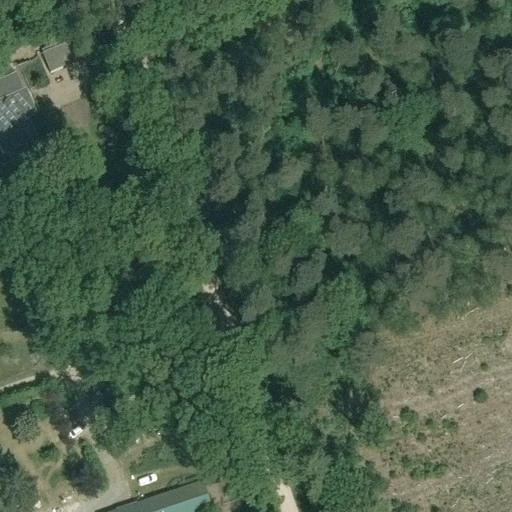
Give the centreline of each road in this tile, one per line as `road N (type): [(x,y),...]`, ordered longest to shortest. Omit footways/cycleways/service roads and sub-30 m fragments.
road 1 (track): [(287,511),(110,0)]
road 2 (track): [(131,60),(305,0)]
